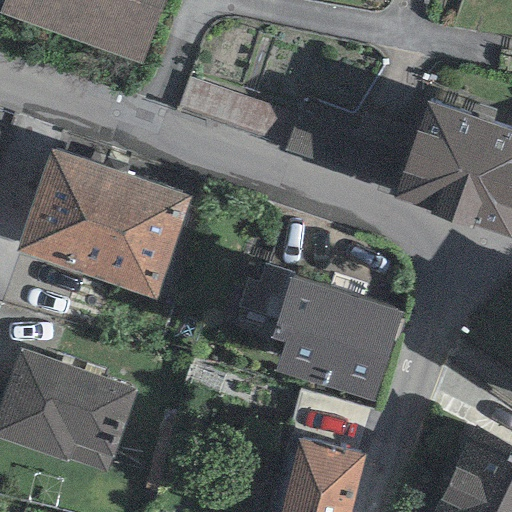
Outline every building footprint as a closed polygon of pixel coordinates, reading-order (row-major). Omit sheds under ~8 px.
[(159,0),(0,0),(142,50),(159,0)] [(296,111),(188,73),(177,106),(284,144),(296,111)] [(511,219),(511,111),(425,81),(403,145),(389,183),(510,226),(511,219)] [(403,145),(298,106),(296,111),(284,144),(389,183),(403,145)] [(188,173),(51,128),(18,229),(156,273),(188,173)] [(401,286),(290,248),(270,304),(284,309),(274,338),(371,372),(401,286)] [(136,377),(19,336),(0,391),(0,427),(105,464),(136,377)] [(511,511),(511,428),(474,410),(424,511),(511,511)] [(348,511),(366,442),(299,425),(277,511),(348,511)]
